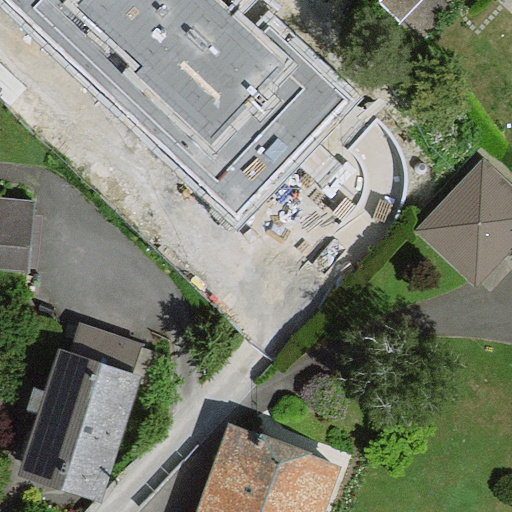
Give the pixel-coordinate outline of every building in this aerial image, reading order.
[(0,0),(244,232),(372,98),(268,0),(0,0)] [(511,195),(483,169),(421,235),(471,281),(511,238),(511,195)] [(0,257),(28,259),(30,204),(0,202),(0,257)] [(101,502),(139,379),(55,353),(17,477),(101,502)] [(231,434),(203,511),(329,511),(342,475),(231,434)]
